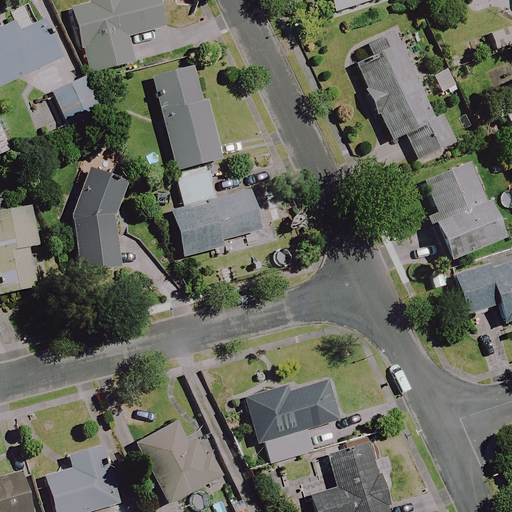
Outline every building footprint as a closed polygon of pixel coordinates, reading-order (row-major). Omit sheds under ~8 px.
[(157,31),(148,0),(105,0),(65,11),(83,77),(128,65),(125,54),(121,41),(157,31)] [(323,0),(329,16),(377,0),(393,0),(394,2),(400,0),(323,0)] [(0,87),(54,62),(36,25),(13,36),(8,25),(0,28),(0,87)] [(505,49),(501,32),(485,36),(489,53),(505,49)] [(414,77),(394,35),(368,47),(373,56),(352,66),(371,104),(390,144),(403,137),(408,148),(416,163),(456,143),(443,115),(434,119),(424,97),(414,77)] [(197,103),(188,68),(146,79),(169,173),(214,162),(211,151),(199,103),(197,103)] [(97,118),(78,78),(74,80),(45,93),(64,133),(97,118)] [(511,82),(503,85),(511,108),(511,118),(503,122),(509,139),(511,137),(511,82)] [(497,242),(466,167),(419,187),(431,216),(423,220),(433,244),(442,265),(497,242)] [(122,182),(87,169),(65,208),(71,277),(112,274),(109,244),(107,222),(122,182)] [(207,190),(202,174),(171,183),(178,211),(165,214),(179,261),(217,250),(216,245),(219,244),(253,234),(242,193),(211,202),(207,190)] [(2,214),(0,202),(0,296),(30,290),(21,251),(34,248),(25,209),(2,214)] [(511,264),(449,279),(458,318),(481,312),(492,310),(496,325),(511,321),(511,264)] [(333,425),(321,383),(283,394),(282,391),(281,388),(236,401),(250,449),(258,447),(264,467),(309,453),(306,442),(303,433),(333,425)] [(203,453),(197,456),(189,440),(188,437),(181,440),(171,422),(130,443),(161,507),(216,480),(203,453)] [(379,511),(379,509),(383,507),(374,476),(370,477),(367,467),(361,446),(340,452),(338,445),(321,450),(329,477),(311,482),(315,496),(304,499),(307,511),(379,511)] [(53,511),(98,511),(119,506),(110,475),(107,476),(99,448),(68,457),(72,470),(43,478),(53,511)] [(0,511),(23,511),(14,474),(0,478),(0,511)]
